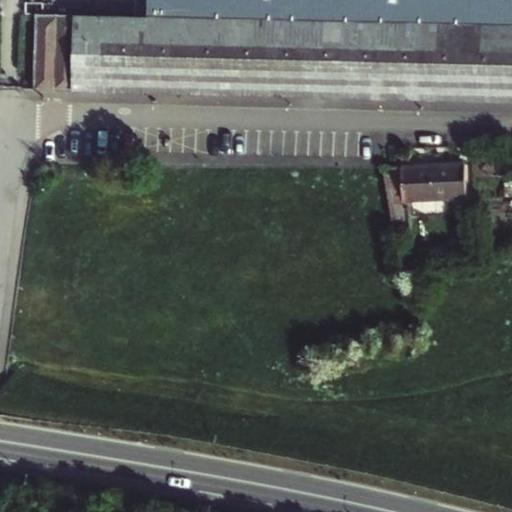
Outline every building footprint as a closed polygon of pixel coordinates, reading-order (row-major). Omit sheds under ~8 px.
[(511,0),(150,0),(150,16),(511,26),(511,0)] [(37,13),(36,89),(282,95),(511,100),(511,26),(150,16),(37,13)] [(384,167),(393,201),(401,231),(411,230),(409,200),(413,200),(457,197),(468,196),(466,163),(384,167)] [(457,197),(413,200),(414,208),(455,206),(457,197)] [(476,220),(475,203),(460,204),(461,215),(458,215),(458,221),(476,220)]
